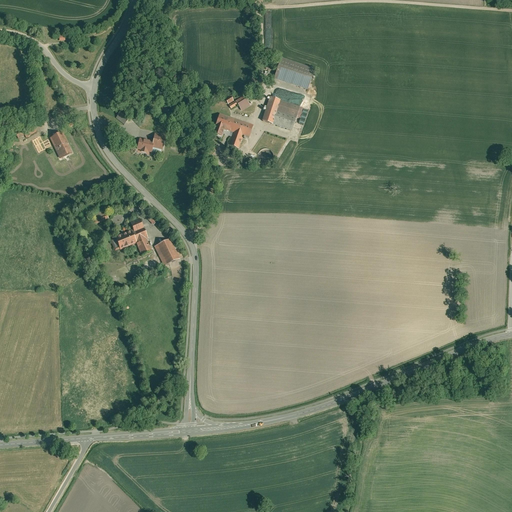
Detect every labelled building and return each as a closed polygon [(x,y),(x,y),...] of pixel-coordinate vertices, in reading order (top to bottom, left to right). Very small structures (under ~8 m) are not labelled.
[(313,72),(279,60),(272,82),(305,94),(313,72)] [(268,100),(286,106),(288,101),(268,95),(267,99),(268,100)] [(236,108),(240,113),(248,108),(247,106),(243,99),(242,98),(241,99),(233,104),(236,108)] [(227,108),(232,105),(229,99),(223,103),(227,108)] [(286,106),(268,100),(260,123),(290,133),(295,120),(298,121),(302,111),(286,106)] [(251,127),(218,116),(211,137),(220,140),(222,132),(231,135),(226,149),(237,152),(242,139),(247,140),(251,127)] [(117,117),(114,121),(122,126),(125,122),(117,117)] [(22,132),(26,138),(36,133),(33,126),(22,132)] [(62,134),(50,140),(59,159),(71,154),(62,134)] [(152,144),(151,152),(162,154),(164,145),(165,139),(153,136),(151,144),(152,144)] [(142,142),(138,141),(135,153),(138,154),(138,155),(146,157),(146,156),(150,157),(151,152),(152,144),(151,144),(148,143),(147,144),(142,143),(142,142)] [(206,154),(214,156),(217,149),(209,146),(206,154)] [(272,155),(270,152),(267,151),(264,151),(260,152),(258,154),(256,157),(256,160),(257,163),(259,166),(262,167),(265,168),(269,167),(271,164),(273,161),(273,158),(272,155)] [(107,221),(103,211),(88,217),(92,227),(100,224),(100,223),(107,221)] [(146,240),(148,239),(140,218),(128,223),(132,231),(112,239),(112,240),(111,241),(115,251),(120,249),(121,250),(137,244),(142,256),(151,252),(146,240)] [(149,221),(148,223),(152,227),(154,226),(157,222),(153,218),(149,221)] [(178,262),(169,241),(153,249),(162,269),(178,262)] [(91,254),(81,258),(85,266),(89,264),(95,261),(91,254)]
